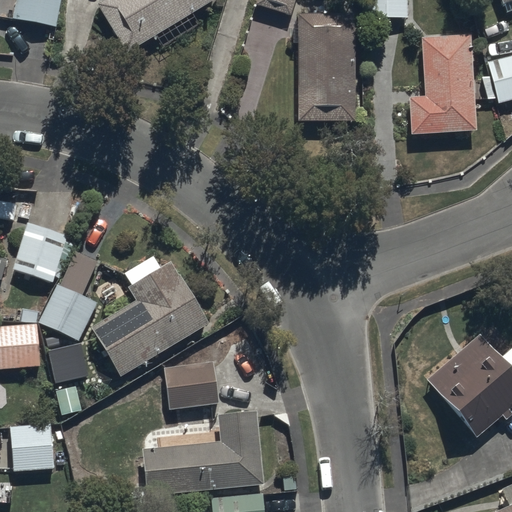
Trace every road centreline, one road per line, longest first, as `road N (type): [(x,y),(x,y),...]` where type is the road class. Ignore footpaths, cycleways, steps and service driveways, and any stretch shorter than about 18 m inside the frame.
road 1 (residential): [(0,107),(74,123),(149,154),(206,189),(313,290)]
road 2 (residential): [(313,290),(336,364),(355,511)]
road 3 (residential): [(313,290),(511,211)]
